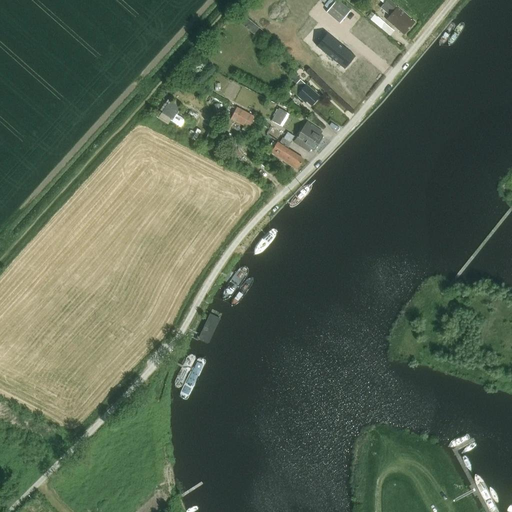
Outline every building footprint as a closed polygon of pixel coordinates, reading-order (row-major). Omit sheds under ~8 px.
[(340,24),(351,11),(337,0),(336,0),(326,12),(340,24)] [(388,0),(385,4),(392,11),(396,6),(388,0)] [(404,36),(415,22),(397,7),(386,20),(404,36)] [(381,25),(384,22),(374,13),(373,14),(371,11),(367,16),(370,18),(369,19),(380,28),(382,26),(381,25)] [(354,15),(346,24),(355,31),(363,22),(354,15)] [(246,18),(241,24),(254,35),(259,28),(246,18)] [(369,24),(358,39),(387,59),(397,44),(369,24)] [(334,37),(323,50),(344,68),(354,55),(334,37)] [(312,106),(313,104),(320,97),(307,85),(306,85),(300,80),(296,85),(302,90),(297,95),(305,102),(306,101),(312,106)] [(177,114),(180,108),(169,101),(162,113),(173,120),(177,114)] [(249,128),(255,116),(236,107),(231,119),(249,128)] [(276,110),(272,117),(274,118),(272,121),(282,128),(289,116),(279,109),(277,111),(276,110)] [(173,120),(172,121),(181,126),(185,119),(177,114),(173,120)] [(319,144),(324,136),(321,135),(323,132),(307,122),(300,132),(319,144)] [(197,129),(191,139),(196,141),(201,131),(197,129)] [(276,131),(272,138),(279,142),(283,135),(276,131)] [(288,132),(284,138),(290,142),(294,136),(288,132)] [(314,151),(319,144),(300,132),(294,142),(309,152),(311,149),(314,151)] [(207,136),(202,145),(206,147),(211,138),(207,136)] [(283,138),(280,142),(288,148),(291,143),(290,142),(284,138),(283,138)] [(304,159),(278,142),(271,153),(297,170),(304,159)] [(295,203),(268,232),(276,239),(303,210),(295,203)] [(239,268),(223,291),(222,295),(222,298),(224,299),(228,299),(232,297),(248,275),(250,269),(244,265),(239,268)] [(212,311),(199,340),(208,344),(222,315),(212,311)] [(190,352),(176,378),(185,383),(199,356),(190,352)]
